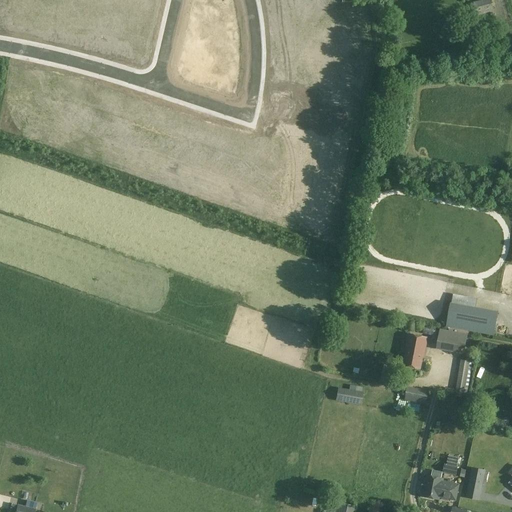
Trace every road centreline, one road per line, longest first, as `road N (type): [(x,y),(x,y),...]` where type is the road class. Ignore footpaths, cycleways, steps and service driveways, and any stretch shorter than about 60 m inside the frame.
road 1 (unclassified): [(153,86),(244,110),(256,60),(247,0)]
road 2 (unclassified): [(0,45),(153,86)]
road 3 (track): [(433,386),(368,383),(313,368)]
